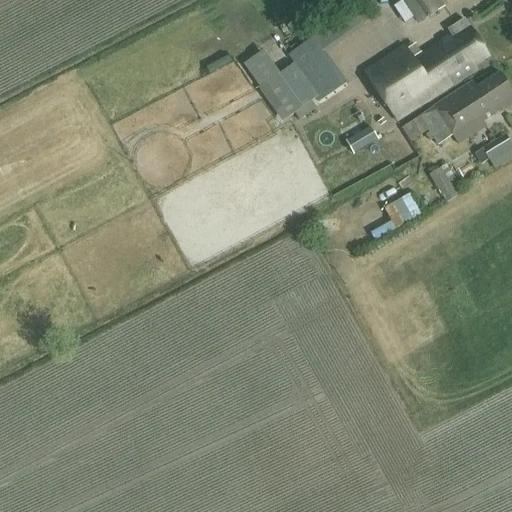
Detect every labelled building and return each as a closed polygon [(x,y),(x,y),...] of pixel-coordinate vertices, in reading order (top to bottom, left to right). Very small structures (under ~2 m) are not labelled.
[(404,0),(405,2),(403,4),(417,24),(444,6),(440,0),(404,0)] [(473,66),(488,56),(464,19),(448,30),(452,36),(414,60),(405,46),(365,72),(396,120),(475,70),(473,66)] [(295,63),(291,65),(274,78),(282,88),(285,85),(303,109),(315,99),(319,104),(348,84),(314,37),(289,54),(295,63)] [(511,106),(511,94),(499,73),(476,88),(472,82),(420,116),(439,147),(453,138),(458,146),(486,127),(483,122),(501,111),(502,112),(511,106)] [(421,142),(432,135),(419,117),(408,124),(421,142)] [(378,140),(371,126),(345,141),(352,155),(378,140)] [(511,142),(492,149),(498,167),(511,162),(511,142)] [(440,168),(429,175),(447,203),(458,196),(440,168)]
